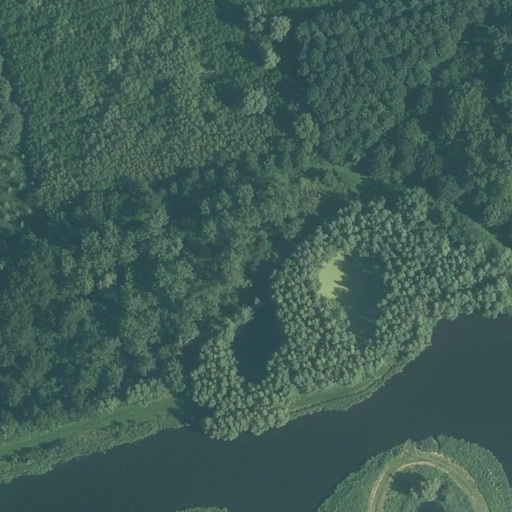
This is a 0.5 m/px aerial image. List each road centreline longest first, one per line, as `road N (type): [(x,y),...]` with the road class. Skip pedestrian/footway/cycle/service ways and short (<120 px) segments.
road 1 (track): [(0,453),(167,406),(238,304),(264,287),(277,261),(369,175)]
road 2 (track): [(167,406),(245,414),(320,396),(368,375),(418,315),(450,291),(511,295)]
